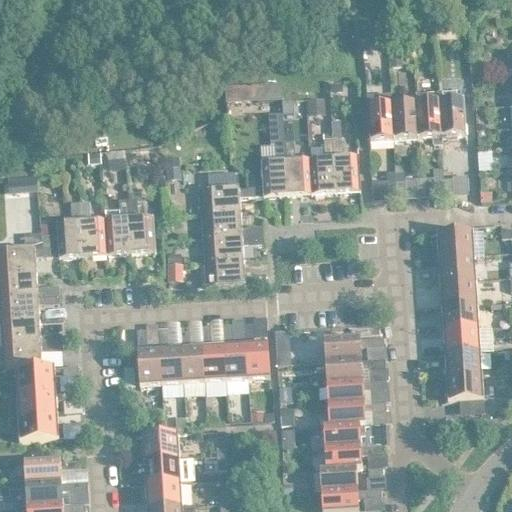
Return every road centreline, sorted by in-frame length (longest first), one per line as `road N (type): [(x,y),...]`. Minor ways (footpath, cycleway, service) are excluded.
road 1 (residential): [(106,511),(98,313),(281,302),(295,289),(402,287)]
road 2 (residential): [(402,287),(412,440),(479,490)]
road 3 (residential): [(511,212),(401,221),(402,287)]
